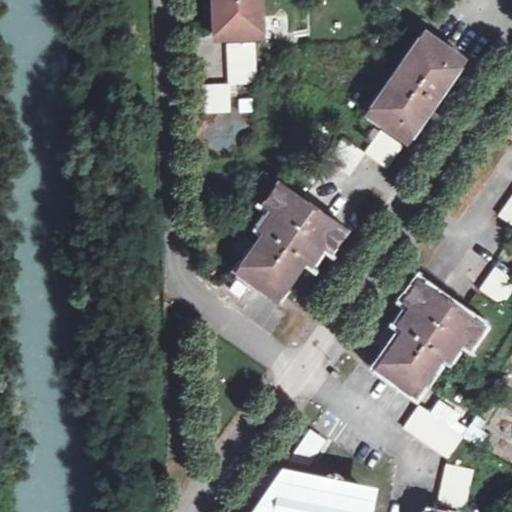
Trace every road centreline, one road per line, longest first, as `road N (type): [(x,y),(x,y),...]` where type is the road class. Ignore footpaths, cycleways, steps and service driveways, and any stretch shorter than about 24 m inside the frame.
road 1 (unclassified): [(296,373),(175,278),(165,0)]
road 2 (unclassified): [(296,373),(511,69)]
road 3 (unclassified): [(203,511),(296,373)]
